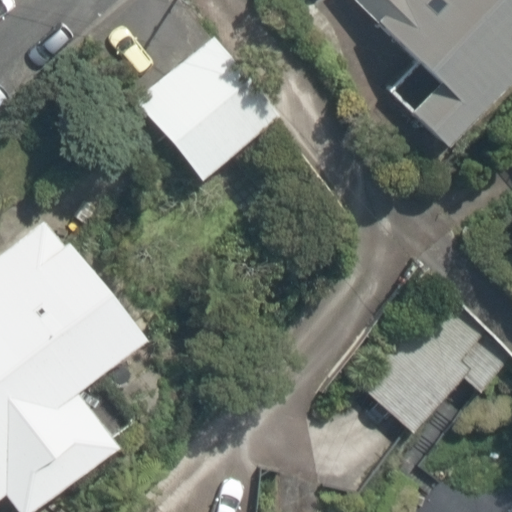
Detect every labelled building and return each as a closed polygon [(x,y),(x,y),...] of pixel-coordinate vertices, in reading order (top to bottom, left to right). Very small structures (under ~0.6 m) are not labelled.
[(511,0),(334,0),(413,83),(388,107),(423,144),(511,59),(511,0)] [(200,36),(118,101),(174,176),(251,113),(200,36)] [(511,122),(510,124),(511,126),(511,149),(503,157),(511,166),(511,192),(489,213),(494,218),(493,221),(492,224),(491,227),(490,231),(490,234),(490,237),(489,241),(490,244),(490,247),(490,251),(491,254),(492,257),(493,260),(494,263),(496,266),(498,269),(499,272),(501,275),(503,277),(506,280),(508,282),(511,284),(511,122)] [(0,244),(0,511),(93,435),(55,388),(115,339),(22,226),(0,244)] [(469,393),(508,356),(432,274),(331,367),(390,430),(451,373),(469,393)] [(156,502),(168,511),(237,511),(241,476),(222,475),(186,445),(156,502)]
